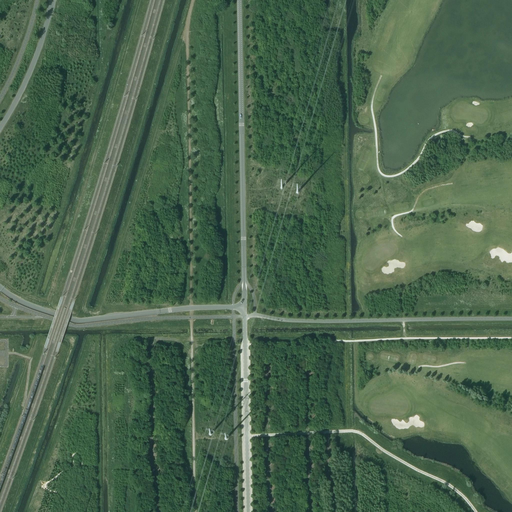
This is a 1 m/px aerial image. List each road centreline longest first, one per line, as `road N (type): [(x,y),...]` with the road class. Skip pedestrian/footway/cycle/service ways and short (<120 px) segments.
road 1 (unclassified): [(239,0),(244,306)]
road 2 (track): [(475,511),(448,484),(358,431),(246,435)]
road 3 (unclassified): [(244,306),(81,321),(0,287)]
road 4 (unclassified): [(244,306),(247,511)]
road 5 (unclassified): [(0,126),(40,45),(52,0)]
